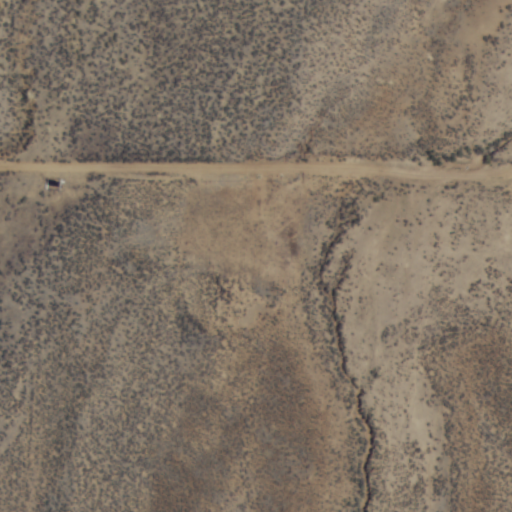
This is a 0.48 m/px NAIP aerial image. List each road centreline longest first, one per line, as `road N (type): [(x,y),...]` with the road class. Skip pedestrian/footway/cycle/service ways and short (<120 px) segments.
road 1 (residential): [(0,215),(511,218)]
road 2 (residential): [(28,511),(50,215)]
